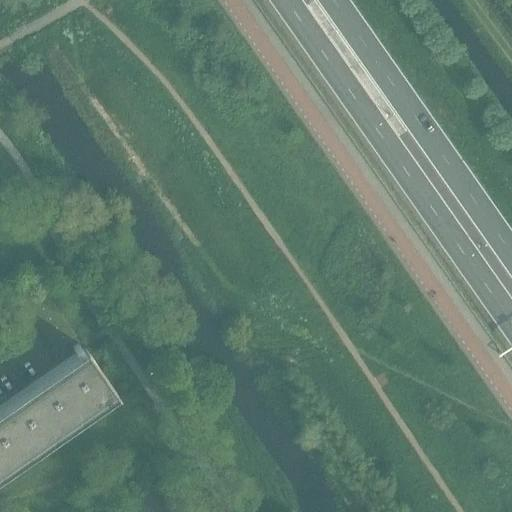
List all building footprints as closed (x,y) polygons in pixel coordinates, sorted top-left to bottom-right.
[(27,311),(48,296),(41,286),(20,301),(27,311)] [(34,321),(55,306),(48,296),(27,311),(34,321)] [(40,331),(62,316),(55,306),(34,321),(40,331)] [(47,340),(68,325),(62,316),(40,331),(47,340)] [(54,350),(76,335),(68,325),(47,340),(54,350)] [(0,465),(57,426),(112,388),(83,346),(0,404),(0,465)] [(156,497),(178,482),(170,472),(149,487),(156,497)] [(163,506),(184,491),(178,482),(156,497),(163,506)] [(166,511),(174,511),(191,501),(184,491),(163,506),(166,511)] [(196,511),(198,511),(191,501),(174,511),(196,511)]
